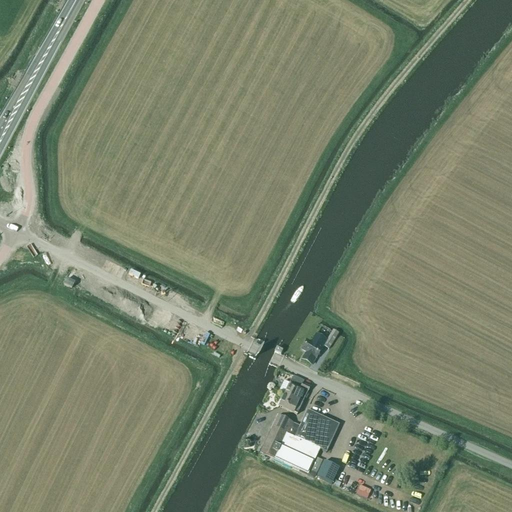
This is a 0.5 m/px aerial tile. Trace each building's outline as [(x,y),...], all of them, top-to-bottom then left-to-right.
[(66,280),(63,285),(71,289),(74,284),(66,280)] [(322,324),(318,331),(328,336),(332,329),(322,324)] [(338,334),(333,331),(326,342),(331,345),(338,334)] [(305,355),(302,360),(311,366),(315,359),(316,359),(321,351),(320,350),(321,347),(322,348),(325,342),(316,336),(311,345),(307,342),(302,351),(307,354),(306,355),(305,355)] [(307,393),(308,393),(310,389),(302,385),(304,382),(293,377),(290,384),(289,384),(284,396),(302,404),(307,393)] [(279,407),(297,416),(302,404),(284,396),(279,407)] [(306,411),(299,425),(298,427),(277,417),(260,454),(314,479),(316,475),(322,462),(316,459),(319,451),(326,454),(339,426),(306,411)] [(339,469),(324,462),(316,478),(331,485),(339,469)] [(358,488),(356,492),(367,497),(369,493),(358,488)]
